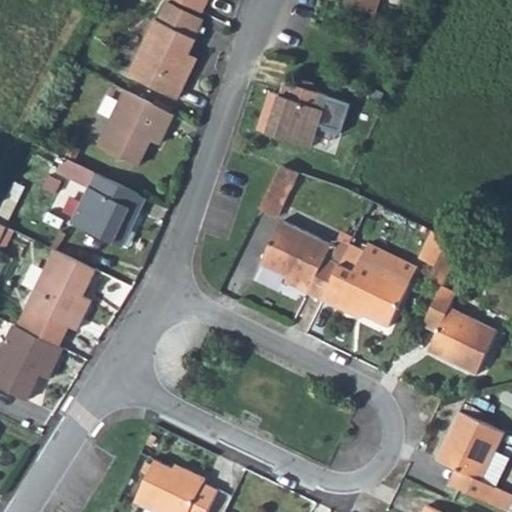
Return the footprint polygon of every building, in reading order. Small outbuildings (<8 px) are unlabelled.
[(204,0),(180,0),(199,10),(204,0)] [(344,0),(375,11),(378,0),(344,0)] [(191,71),(183,67),(189,54),(195,40),(157,20),(130,76),(177,100),(191,71)] [(189,54),(183,67),(191,71),(198,58),(189,54)] [(274,93),(268,111),(277,114),(271,135),(315,150),(332,97),(287,82),(283,96),(274,93)] [(172,113),(124,89),(95,145),(135,165),(148,138),(158,143),(172,113)] [(145,196),(64,156),(58,170),(90,186),(88,192),(73,222),(113,242),(123,224),(130,228),(145,196)] [(281,167),(261,209),(277,217),(299,172),(281,167)] [(263,263),(290,276),(311,287),(309,291),(325,299),(342,263),(328,257),(333,244),(283,220),(263,263)] [(123,224),(113,242),(121,246),(130,228),(123,224)] [(434,232),(421,259),(436,266),(449,239),(434,232)] [(436,266),(430,278),(443,285),(462,245),(449,239),(436,266)] [(411,282),(418,268),(369,244),(365,252),(362,258),(411,282)] [(351,245),(342,263),(357,270),(362,258),(365,252),(351,245)] [(67,328),(74,332),(90,302),(82,297),(95,271),(55,250),(17,325),(58,345),(67,328)] [(342,263),(325,299),(340,307),(343,302),(364,312),(391,326),(411,282),(362,258),(357,270),(342,263)] [(290,276),(288,281),(309,291),(311,287),(290,276)] [(443,285),(427,316),(442,324),(439,332),(430,350),(479,374),(500,330),(452,306),(459,292),(443,285)] [(343,302),(340,307),(361,317),(364,312),(343,302)] [(427,316),(423,324),(439,332),(442,324),(427,316)] [(17,325),(15,324),(0,353),(0,386),(28,400),(40,375),(49,379),(64,348),(58,345),(17,325)] [(438,458),(456,468),(464,472),(457,486),(489,502),(497,486),(496,486),(510,458),(496,451),(505,432),(461,410),(438,458)] [(185,472),(175,467),(156,458),(143,486),(137,501),(147,506),(144,511),(207,511),(219,489),(204,482),(207,477),(187,468),(185,472)] [(178,463),(175,467),(185,472),(187,468),(178,463)] [(456,468),(449,482),(457,486),(464,472),(456,468)] [(511,494),(497,486),(489,502),(506,510),(511,498),(511,494)]
